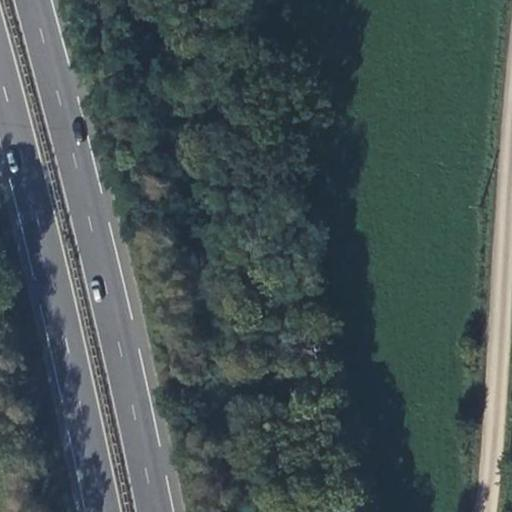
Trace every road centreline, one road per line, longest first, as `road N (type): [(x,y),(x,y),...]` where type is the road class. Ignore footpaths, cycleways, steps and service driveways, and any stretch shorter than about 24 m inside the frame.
road 1 (trunk): [(153,511),(32,0)]
road 2 (trunk): [(0,77),(101,511)]
road 3 (tertiary): [(487,511),(511,297)]
